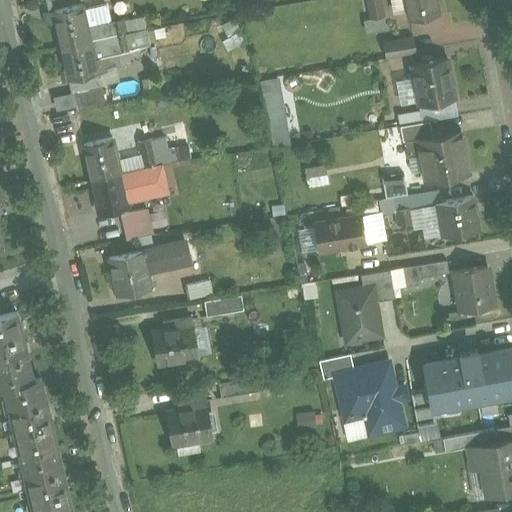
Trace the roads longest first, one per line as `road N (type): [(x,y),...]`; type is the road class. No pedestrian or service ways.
road 1 (residential): [(0,9),(60,269)]
road 2 (residential): [(60,269),(115,511)]
